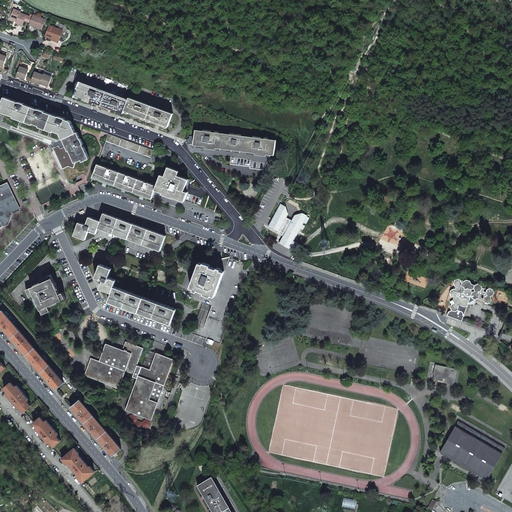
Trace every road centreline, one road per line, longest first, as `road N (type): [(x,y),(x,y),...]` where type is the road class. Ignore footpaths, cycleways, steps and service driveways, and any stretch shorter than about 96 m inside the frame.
road 1 (residential): [(240,221),(176,144),(0,81)]
road 2 (residential): [(262,254),(415,312),(511,382)]
road 3 (track): [(279,261),(285,251),(376,245),(496,275)]
road 4 (residential): [(52,219),(96,309),(198,349),(202,363)]
road 5 (unclassified): [(142,511),(0,341)]
road 6 (residential): [(52,219),(101,197),(227,242)]
road 7 (residential): [(96,511),(0,399)]
